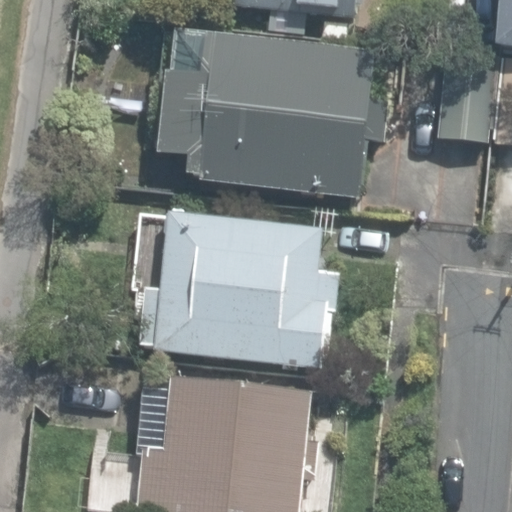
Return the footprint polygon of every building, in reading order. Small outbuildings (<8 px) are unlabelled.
[(219,0),(218,7),(351,23),(353,0),(219,0)] [(511,0),(504,0),(499,51),(511,52),(511,0)] [(371,100),(376,56),(208,37),(204,77),(168,73),(158,157),(186,160),(184,177),(197,179),(195,188),(360,207),(367,144),(385,146),(390,103),(371,100)] [(444,133),(492,137),(499,62),(451,58),(444,133)] [(497,147),(511,147),(511,63),(503,63),(497,147)] [(157,355),(323,371),(328,314),(340,315),(344,278),(322,276),(326,235),(174,220),(166,295),(149,294),(144,348),(158,349),(157,355)] [(140,511),(301,511),(304,483),(305,481),(320,483),(324,444),(309,443),(314,395),(174,381),(174,386),(149,384),(141,456),(146,456),(140,511)]
